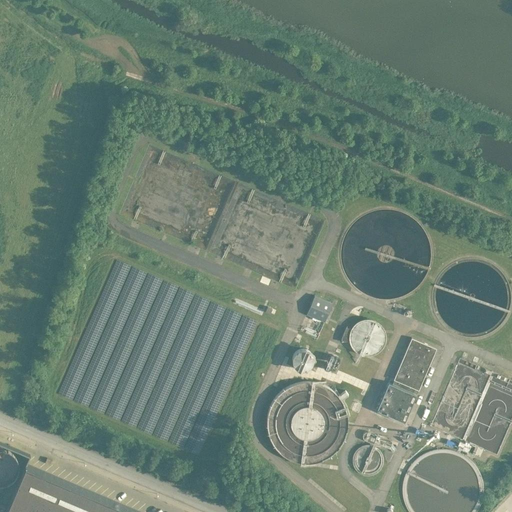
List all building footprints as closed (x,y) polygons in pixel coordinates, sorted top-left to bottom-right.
[(306,313),(323,321),(331,302),(314,295),(306,313)] [(365,337),(377,337),(376,317),(364,318),(365,337)] [(409,339),(404,352),(391,381),(388,380),(376,408),(400,418),(412,390),(415,392),(435,346),(411,335),(409,339)] [(370,366),(373,360),(359,353),(356,359),(370,366)] [(360,366),(358,372),(368,376),(371,370),(360,366)] [(0,441),(0,476),(17,472),(8,440),(0,441)] [(144,511),(24,461),(2,511),(144,511)]
